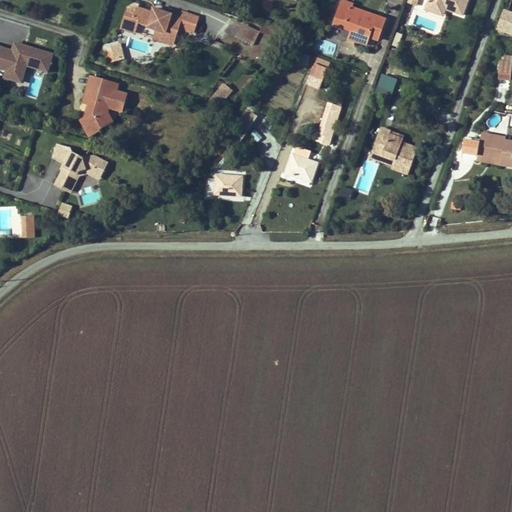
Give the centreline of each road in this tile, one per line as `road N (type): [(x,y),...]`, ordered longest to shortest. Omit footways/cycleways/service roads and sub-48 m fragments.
road 1 (unclassified): [(0,294),(47,261),(89,248),(356,245),(511,231)]
road 2 (unknown): [(318,245),(403,0)]
road 3 (unknown): [(249,245),(307,99)]
